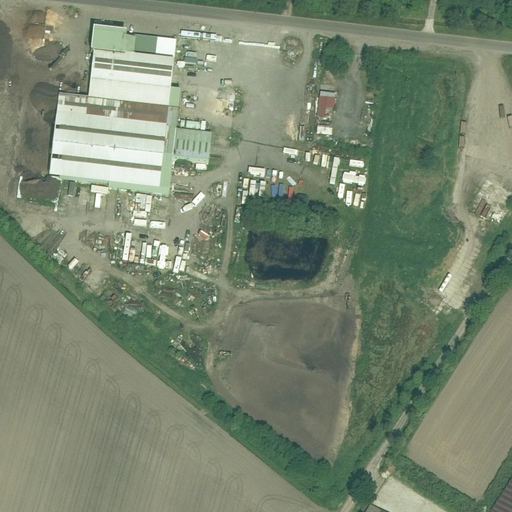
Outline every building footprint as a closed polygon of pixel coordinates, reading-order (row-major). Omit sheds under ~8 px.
[(122,34),(90,31),(87,52),(92,53),(119,56),(121,39),(122,34)] [(174,62),(176,42),(133,37),(133,40),(131,57),(172,62),(174,62)] [(131,57),(133,40),(121,39),(119,56),(131,57)] [(92,53),(87,100),(176,110),(178,92),(169,91),(172,62),(131,57),(119,56),(92,53)] [(319,119),(328,120),(329,110),(337,111),(338,100),(339,100),(340,95),(321,94),(319,119)] [(87,100),(58,96),(49,181),(166,194),(170,161),(173,132),(176,110),(87,100)] [(173,132),(170,161),(209,165),(212,136),(173,132)] [(335,160),(332,186),(340,187),(342,161),(335,160)] [(243,192),(250,193),(252,180),(246,179),(243,192)] [(258,181),(258,195),(267,195),(267,181),(258,181)] [(73,207),(75,186),(68,186),(66,206),(73,207)] [(131,264),(136,240),(130,238),(125,263),(131,264)] [(511,511),(511,484),(494,511),(511,511)]
